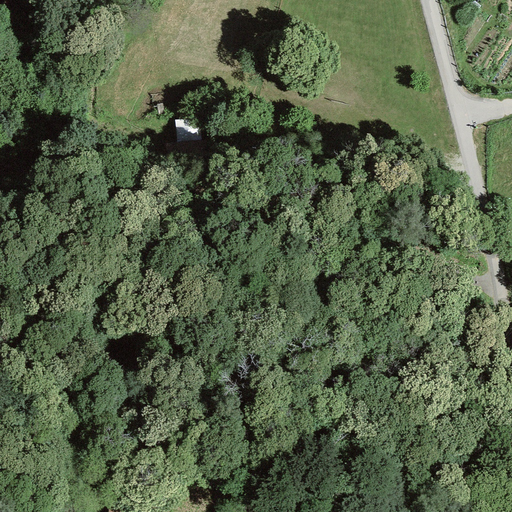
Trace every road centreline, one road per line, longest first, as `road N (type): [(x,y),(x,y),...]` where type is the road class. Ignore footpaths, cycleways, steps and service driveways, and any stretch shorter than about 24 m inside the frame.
road 1 (track): [(501,292),(367,249),(291,203),(243,192),(0,290)]
road 2 (unclassified): [(430,0),(482,197),(511,356)]
road 3 (track): [(188,209),(40,184),(0,168)]
